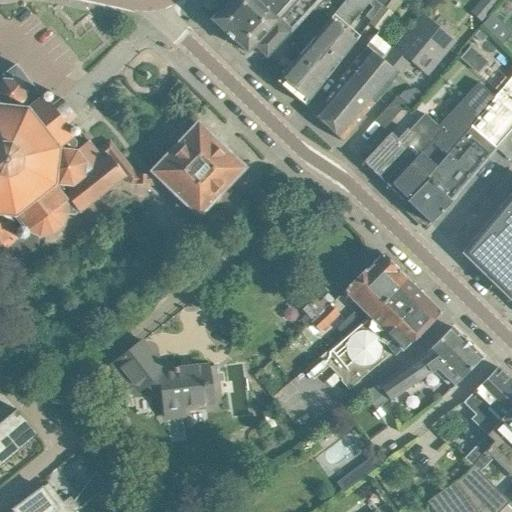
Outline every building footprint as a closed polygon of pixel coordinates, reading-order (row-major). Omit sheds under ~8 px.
[(229,0),(213,17),(211,19),(213,21),(225,32),(225,33),(231,38),(233,40),(233,39),(245,50),(245,51),(247,53),(249,51),(249,50),(253,45),(255,46),(265,55),(265,56),(267,58),(290,32),(291,33),(321,0),(229,0)] [(276,80),(281,85),(287,90),(293,95),(294,96),(299,100),(304,105),(358,43),(346,32),(369,5),(373,8),(366,16),(371,20),(383,8),(373,0),(345,0),(343,3),(329,19),(305,47),(292,62),(284,71),(276,80)] [(371,20),(370,22),(380,32),(405,3),(401,0),(392,0),(384,9),(383,8),(371,20)] [(499,0),(481,0),(471,12),(481,21),(500,0),(499,0)] [(371,81),(362,93),(369,99),(371,96),(375,99),(396,74),(397,75),(409,60),(424,73),(431,64),(441,53),(432,45),(442,33),(421,15),(384,62),(369,79),(371,81)] [(480,29),(474,36),(481,42),(487,35),(480,29)] [(334,121),(361,92),(362,93),(371,81),(369,79),(384,62),(380,59),(383,55),(389,48),(379,40),(375,37),(353,66),(340,80),(342,82),(313,113),(312,114),(324,125),(326,127),(333,120),(334,121)] [(472,48),(461,59),(479,75),(489,64),(472,48)] [(284,71),(292,62),(283,55),(276,63),(284,71)] [(0,262),(6,270),(21,259),(21,253),(28,253),(37,246),(37,239),(51,234),(61,227),(66,216),(73,216),(78,212),(78,213),(124,177),(129,184),(154,184),(158,180),(160,179),(162,177),(154,169),(152,171),(152,172),(150,175),(146,174),(137,174),(135,174),(109,141),(102,147),(102,146),(101,147),(101,148),(97,151),(93,147),(88,141),(86,143),(75,141),(72,137),(80,130),(72,120),(75,117),(74,115),(73,114),(72,114),(62,101),(63,101),(61,100),(62,100),(60,98),(57,101),(48,90),(42,95),(41,95),(40,95),(26,78),(28,77),(26,75),(24,76),(18,68),(19,68),(17,65),(16,66),(15,64),(0,76),(0,262)] [(423,94),(441,72),(431,64),(424,73),(413,85),(423,94)] [(450,200),(495,147),(511,127),(511,75),(494,96),(434,172),(406,201),(430,224),(451,201),(450,200)] [(434,172),(494,96),(477,81),(437,126),(442,130),(388,186),(405,202),(406,201),(434,172)] [(342,140),(375,99),(371,96),(369,99),(362,93),(361,92),(334,121),(333,120),(326,127),(341,141),(342,140)] [(397,98),(375,121),(385,130),(406,107),(397,98)] [(388,186),(442,130),(437,126),(424,114),(423,115),(424,116),(414,127),(413,127),(412,128),(417,132),(414,136),(407,130),(397,140),(390,133),(363,162),(388,186)] [(197,123),(154,169),(162,177),(160,179),(158,180),(196,216),(193,220),(209,235),(215,228),(217,230),(219,227),(218,226),(240,202),(225,187),(244,168),(197,123)] [(510,302),(511,299),(511,191),(460,253),(510,302)] [(404,350),(440,313),(406,279),(405,279),(398,272),(399,271),(381,254),(343,290),(367,316),(305,373),(314,382),(328,369),(342,381),(341,382),(349,391),(391,353),(394,356),(402,348),(404,350)] [(313,297),(300,309),(305,315),(301,319),(307,325),(311,322),(329,304),(323,298),(318,302),(313,297)] [(329,304),(311,322),(320,331),(339,313),(329,304)] [(358,308),(346,319),(354,328),(366,317),(358,308)] [(467,373),(482,358),(451,327),(427,351),(379,384),(383,391),(387,397),(390,400),(432,371),(450,388),(457,382),(458,383),(467,373)] [(216,378),(214,366),(177,370),(176,367),(174,368),(173,363),(159,365),(140,341),(94,377),(102,388),(119,374),(136,396),(145,389),(148,392),(159,384),(163,410),(183,407),(183,405),(212,401),(209,378),(216,378)] [(486,435),(511,408),(511,381),(497,367),(462,402),(478,418),(473,423),(486,435)] [(379,384),(365,394),(374,406),(387,397),(383,391),(379,384)] [(0,465),(37,435),(0,390),(0,465)] [(511,478),(511,408),(486,435),(497,445),(488,455),(476,467),(475,468),(427,501),(434,511),(499,511),(509,501),(479,472),(491,458),(511,478)] [(476,467),(488,455),(477,444),(464,457),(475,468),(476,467)] [(74,511),(79,509),(107,486),(95,471),(73,501),(70,496),(62,502),(48,483),(39,489),(37,487),(28,493),(30,496),(13,509),(14,511),(74,511)] [(351,474),(337,484),(343,493),(357,482),(351,474)] [(417,487),(397,501),(405,511),(411,511),(427,500),(417,487)]
